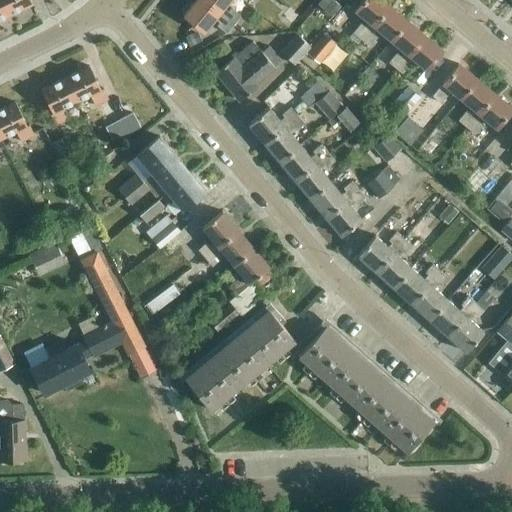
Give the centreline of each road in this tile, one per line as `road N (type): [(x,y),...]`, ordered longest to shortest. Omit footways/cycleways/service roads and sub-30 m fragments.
road 1 (residential): [(511,439),(336,281),(102,3)]
road 2 (unclassified): [(0,501),(511,481)]
